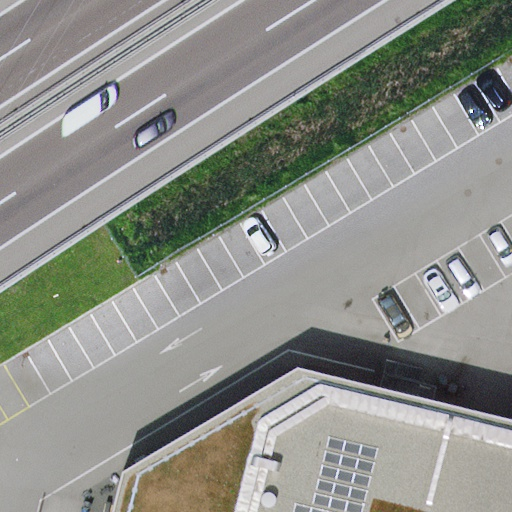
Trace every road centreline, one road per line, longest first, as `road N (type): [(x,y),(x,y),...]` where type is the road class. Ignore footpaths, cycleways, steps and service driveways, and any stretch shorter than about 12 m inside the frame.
road 1 (motorway): [(0,204),(315,0)]
road 2 (tertiary): [(196,0),(0,127)]
